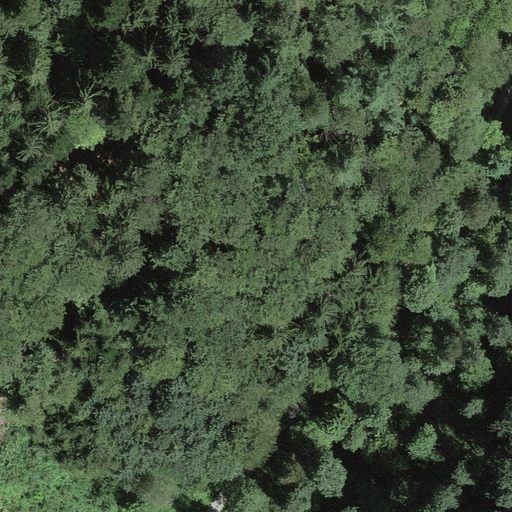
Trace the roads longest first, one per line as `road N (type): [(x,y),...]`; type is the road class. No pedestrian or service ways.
road 1 (track): [(511,84),(482,152),(400,283),(211,511)]
road 2 (track): [(394,511),(511,370)]
